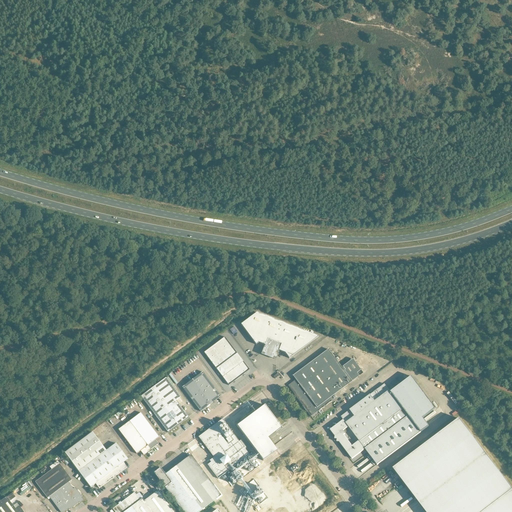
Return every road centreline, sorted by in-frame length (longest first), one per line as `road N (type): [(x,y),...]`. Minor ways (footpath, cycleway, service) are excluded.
road 1 (primary): [(511,207),(430,234),(344,238),(191,218),(0,171)]
road 2 (primary): [(0,189),(190,235),(339,253),(435,247),(511,223)]
road 3 (track): [(0,58),(251,156),(461,113)]
road 4 (unknown): [(227,511),(226,496),(400,370),(429,382),(450,411),(346,488)]
road 5 (unclassified): [(89,506),(258,380),(363,511)]
